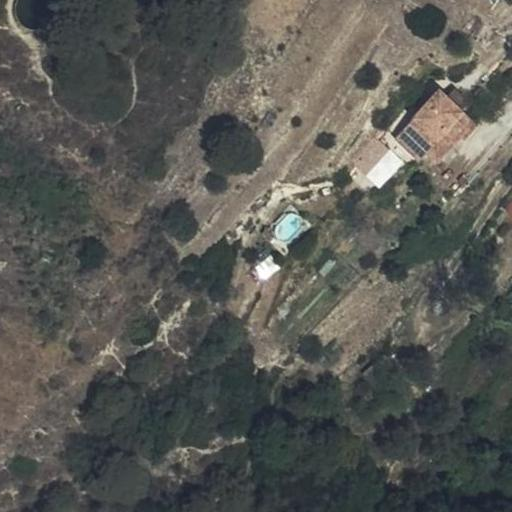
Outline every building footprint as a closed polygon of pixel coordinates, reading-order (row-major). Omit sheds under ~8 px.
[(440,94),(405,134),(428,155),(440,166),(462,142),(472,130),(475,126),(458,111),(450,103),(440,94)] [(500,105),(491,97),(486,104),(495,111),(500,105)] [(455,98),(450,103),(458,111),(463,105),(455,98)] [(472,130),(462,142),(465,145),(476,132),(472,130)] [(428,155),(405,134),(395,145),(419,166),(428,155)] [(289,342),(299,350),(301,350),(310,353),(368,282),(351,268),(289,342)] [(394,368),(381,354),(363,370),(375,384),(394,368)]
